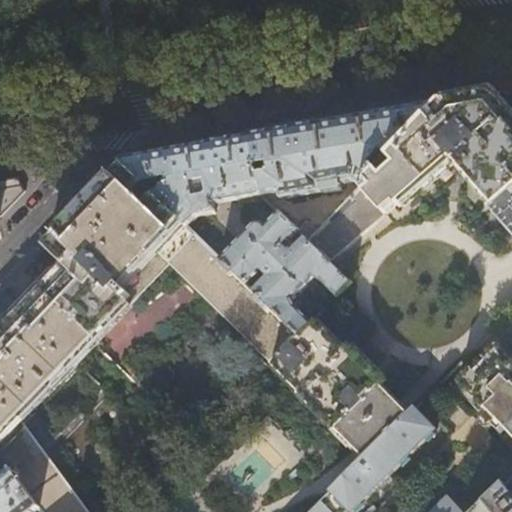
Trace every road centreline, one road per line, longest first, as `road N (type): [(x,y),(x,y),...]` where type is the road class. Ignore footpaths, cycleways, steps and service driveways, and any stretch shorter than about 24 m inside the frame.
road 1 (secondary): [(131,108),(511,40)]
road 2 (residential): [(0,249),(131,108)]
road 3 (secondary): [(0,131),(131,108)]
